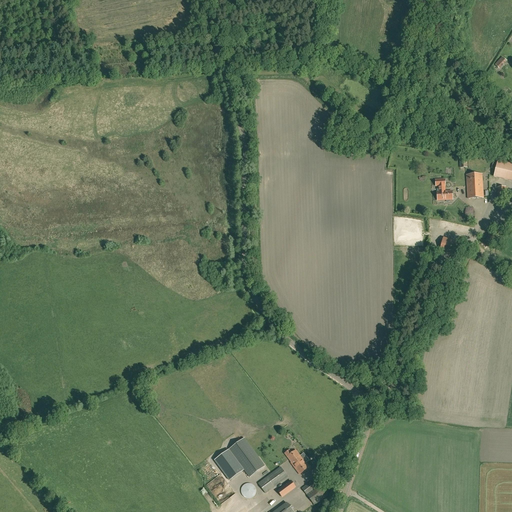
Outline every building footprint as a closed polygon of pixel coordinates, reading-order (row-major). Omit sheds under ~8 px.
[(502,57),(495,65),(499,69),(507,61),(502,57)] [(493,177),(511,181),(511,164),(497,161),(493,177)] [(466,175),(468,199),(483,198),(482,174),(466,175)] [(437,201),(445,200),(452,200),(452,191),(445,192),(444,186),(445,186),(444,180),(435,180),(436,186),(438,186),(439,192),(437,192),(437,201)] [(497,187),(498,198),(507,197),(506,186),(497,187)] [(491,243),(495,236),(490,233),(486,240),(491,243)] [(439,249),(455,255),(460,243),(444,237),(439,249)] [(250,477),(265,466),(244,438),(229,449),(250,477)] [(295,451),(291,454),(289,451),(285,454),(291,462),(291,463),(299,474),(309,467),(305,463),(307,461),(304,458),(302,459),(301,458),(301,457),(300,456),(295,451)] [(265,493),(287,477),(280,467),(258,484),(265,493)] [(314,505),(328,494),(315,478),(302,489),(314,505)] [(286,494),(296,487),(291,481),(282,487),(286,494)] [(256,492),(256,491),(256,490),(256,489),(255,488),(255,487),(254,486),(253,485),(252,484),(251,484),(250,484),(249,483),(248,483),(247,484),(246,484),(245,484),(244,485),(243,485),(243,486),(242,487),(242,488),(241,488),(241,489),(241,490),(241,491),(241,492),(241,493),(242,494),(242,495),(243,496),(244,497),(245,497),(245,498),(246,498),(247,498),(248,498),(249,498),(250,498),(251,498),(252,497),(253,497),(253,496),(254,496),(255,495),(255,494),(255,493),(256,492)] [(293,511),(287,503),(274,511),(293,511)]
